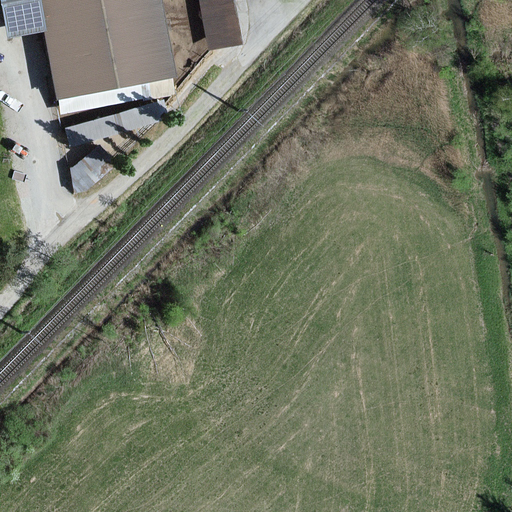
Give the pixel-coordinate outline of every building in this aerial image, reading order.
[(169,78),(154,0),(0,0),(0,37),(35,30),(49,100),(53,99),(56,116),(137,100),(138,102),(170,96),(167,78),(169,78)] [(234,45),(225,0),(193,0),(203,51),(234,45)] [(159,99),(59,128),(65,148),(165,119),(159,99)] [(113,162),(94,144),(70,168),(65,170),(70,195),(84,192),(113,162)] [(0,250),(26,225),(3,202),(0,205),(0,250)]
